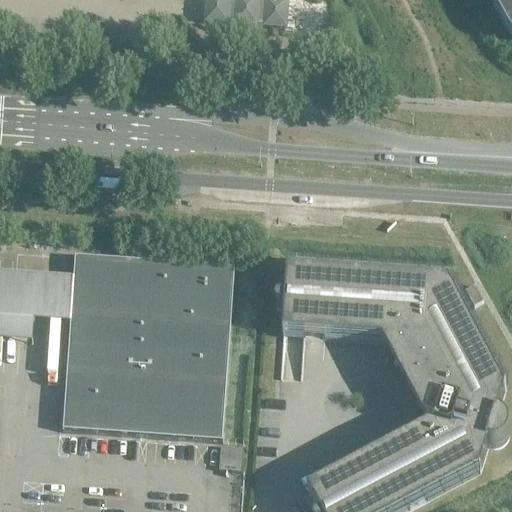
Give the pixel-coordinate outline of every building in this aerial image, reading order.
[(299,0),(300,0),(302,1),(304,1),(307,1),(309,1),(310,0),(212,0),(213,1),(208,1),(207,24),(283,30),(285,7),(281,6),(281,0),(299,0)] [(511,0),(488,0),(507,34),(508,36),(510,38),(511,40),(511,0)] [(75,261),(71,322),(63,435),(222,446),(234,272),(75,261)] [(283,339),(376,346),(423,435),(308,496),(316,511),(412,511),(480,476),(488,450),(490,451),(492,451),(494,451),(496,451),(498,451),(500,450),(502,449),(503,448),(505,446),(507,443),(508,442),(508,440),(509,439),(509,437),(509,436),(509,434),(509,432),(508,431),(507,428),(506,426),(505,425),(502,423),(501,422),(500,422),(497,421),(505,395),(448,288),(288,277),(286,303),(280,303),(278,303),(277,304),(276,305),(275,306),(275,307),(275,309),(276,310),(277,311),(277,312),(278,312),(279,313),(285,313),(283,339)] [(475,289),(465,294),(474,310),(484,305),(475,289)] [(220,451),(218,474),(241,475),(243,452),(220,451)]
